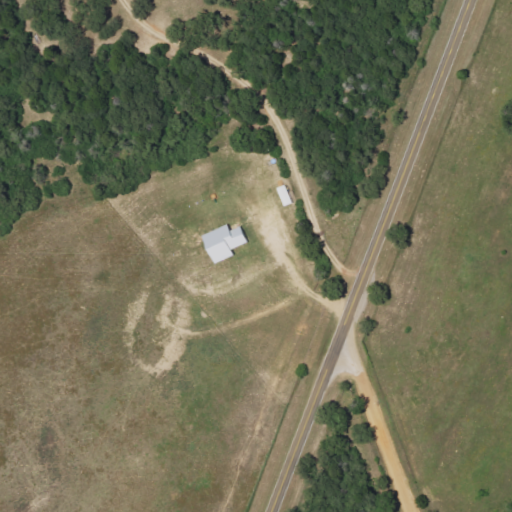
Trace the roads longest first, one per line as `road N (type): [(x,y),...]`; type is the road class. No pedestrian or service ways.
road 1 (tertiary): [(272,511),(470,0)]
road 2 (residential): [(410,511),(342,328)]
